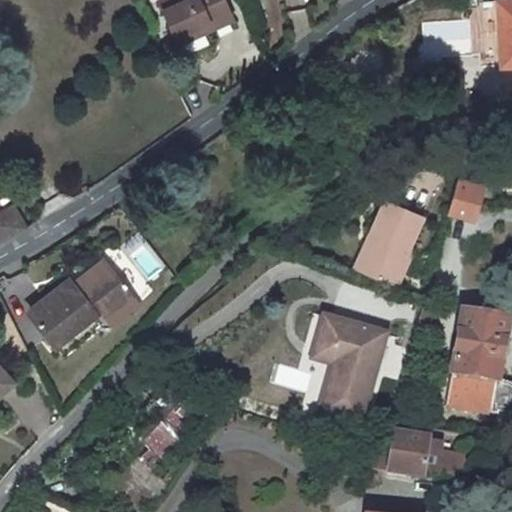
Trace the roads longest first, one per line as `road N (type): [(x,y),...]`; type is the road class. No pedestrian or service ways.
road 1 (residential): [(511,131),(433,133),(303,197),(198,282),(0,494)]
road 2 (residential): [(0,256),(371,0)]
